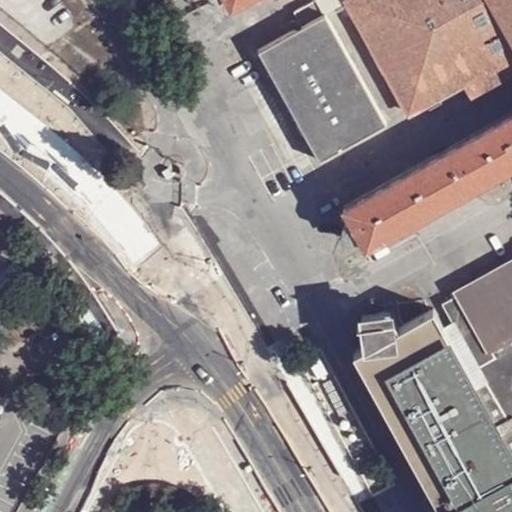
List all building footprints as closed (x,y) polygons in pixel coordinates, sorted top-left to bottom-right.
[(511,0),(232,0),(236,5),(245,0),(350,0),(355,6),(371,39),(389,70),(412,109),(465,81),(473,94),(511,73),(511,114),(347,204),(353,218),(348,221),(347,226),(351,234),(356,235),(362,232),(369,245),(511,165),(511,0)] [(331,18),(321,0),(316,0),(297,10),(305,24),(261,49),(322,160),(389,122),(331,18)] [(321,0),(331,18),(355,6),(350,0),(321,0)] [(169,169),(163,173),(170,182),(176,177),(169,169)] [(511,511),(511,262),(459,292),(461,295),(443,305),(489,386),(477,392),(442,330),(445,328),(435,309),(399,329),(401,332),(393,336),(392,334),(356,355),(366,373),(369,371),(371,374),(368,377),(399,432),(402,431),(408,439),(404,442),(417,466),(421,464),(426,472),(422,475),(442,509),(435,511),(511,511)] [(99,306),(86,312),(98,338),(112,332),(99,306)] [(334,386),(330,386),(329,387),(327,391),(329,394),(332,395),(336,393),(337,389),(334,386)] [(347,406),(342,406),(341,407),(339,411),(341,415),(344,416),(348,414),(349,410),(347,406)] [(379,454),(358,465),(364,477),(386,465),(379,454)]
